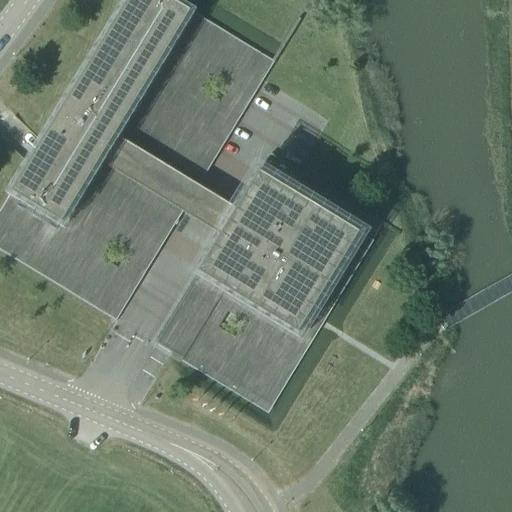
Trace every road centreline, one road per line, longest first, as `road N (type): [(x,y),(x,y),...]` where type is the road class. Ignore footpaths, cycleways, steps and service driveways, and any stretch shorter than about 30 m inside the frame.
road 1 (unclassified): [(276,511),(234,465),(112,420)]
road 2 (unclassified): [(112,420),(205,479),(236,511)]
road 3 (unclassified): [(0,375),(112,420)]
